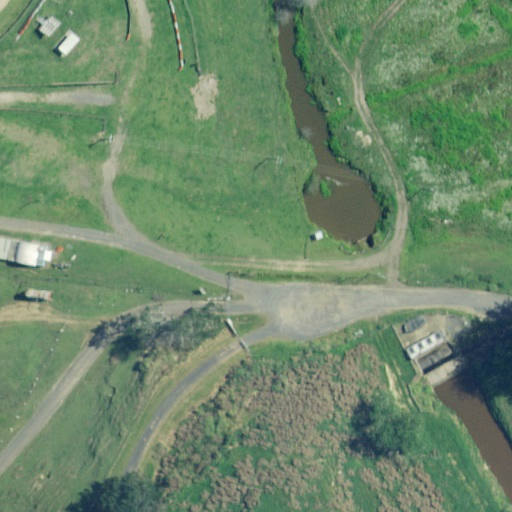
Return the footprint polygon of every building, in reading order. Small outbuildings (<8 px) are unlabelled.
[(41,18),(37,22),(39,25),(35,29),(46,38),(59,23),(49,14),(43,20),(41,18)] [(79,38),(70,30),(54,47),(63,56),(79,38)] [(322,230),(308,235),(312,245),(325,240),(322,230)] [(52,247),(0,237),(0,258),(48,267),(52,247)] [(253,254),(237,254),(237,263),(253,263),(253,254)] [(422,313),(405,323),(411,334),(429,324),(422,313)] [(440,332),(407,350),(413,362),(447,343),(440,332)]
